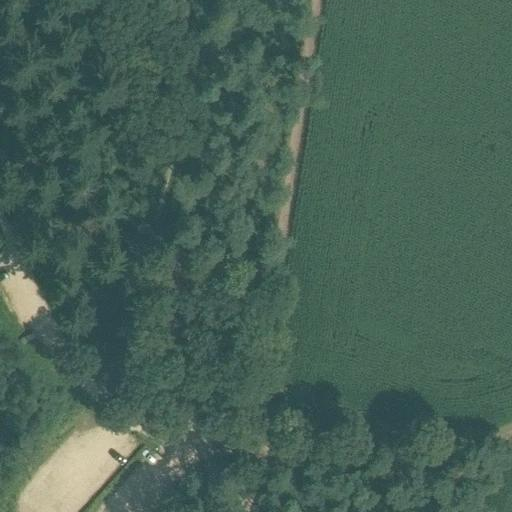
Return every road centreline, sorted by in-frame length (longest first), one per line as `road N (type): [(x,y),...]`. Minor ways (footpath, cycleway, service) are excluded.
road 1 (track): [(257,418),(322,0)]
road 2 (unknown): [(149,346),(151,230),(187,73),(172,0)]
road 3 (track): [(0,256),(48,351),(128,420),(187,444)]
road 4 (track): [(511,436),(254,446)]
road 5 (unknown): [(257,418),(226,413),(170,353),(149,346)]
